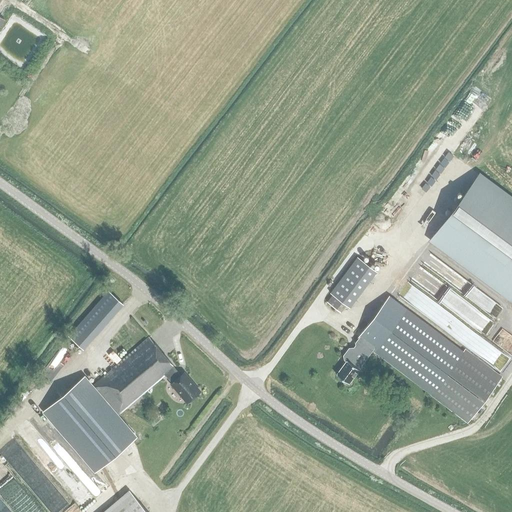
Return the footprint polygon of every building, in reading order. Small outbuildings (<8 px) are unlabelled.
[(469,136),(482,112),(476,109),(481,100),(469,93),(451,127),(469,136)] [(511,195),(480,171),(429,240),(511,301),(511,195)] [(332,295),(327,302),(340,312),(346,305),(349,308),(377,272),(357,257),(330,293),(332,295)] [(108,291),(68,337),(83,350),(123,304),(108,291)] [(451,291),(446,300),(467,313),(466,315),(475,320),(481,308),(451,291)] [(499,379),(463,352),(389,296),(357,338),(358,338),(355,343),(351,348),(347,349),(341,356),(342,360),(346,362),(336,375),(348,384),(359,370),(358,369),(373,349),(468,421),(499,379)] [(92,386),(97,391),(95,393),(90,387),(82,378),(45,410),(96,471),(134,439),(115,416),(117,414),(118,416),(165,375),(171,383),(187,402),(199,392),(183,373),(177,378),(175,375),(178,372),(174,368),(149,337),(92,386)] [(19,434),(64,487),(75,478),(31,424),(19,434)] [(78,452),(69,443),(58,453),(67,462),(78,452)] [(106,511),(146,511),(130,492),(106,511)]
